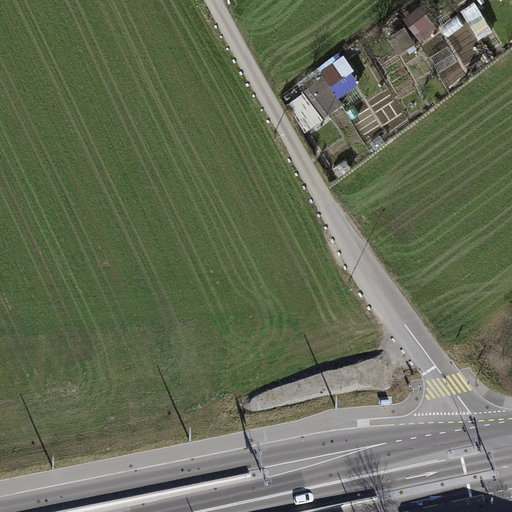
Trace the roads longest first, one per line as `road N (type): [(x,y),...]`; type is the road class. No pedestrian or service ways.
road 1 (residential): [(214,0),(351,250),(501,446)]
road 2 (primary): [(501,446),(394,434),(0,511)]
road 3 (primary): [(501,446),(194,511)]
road 4 (primary): [(368,511),(469,488),(501,446)]
